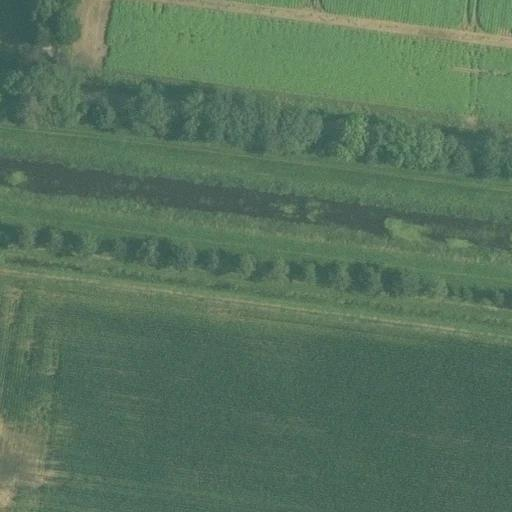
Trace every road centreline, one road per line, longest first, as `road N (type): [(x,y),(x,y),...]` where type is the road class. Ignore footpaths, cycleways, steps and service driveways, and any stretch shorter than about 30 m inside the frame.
road 1 (unclassified): [(511,156),(0,88)]
road 2 (track): [(0,223),(511,287)]
